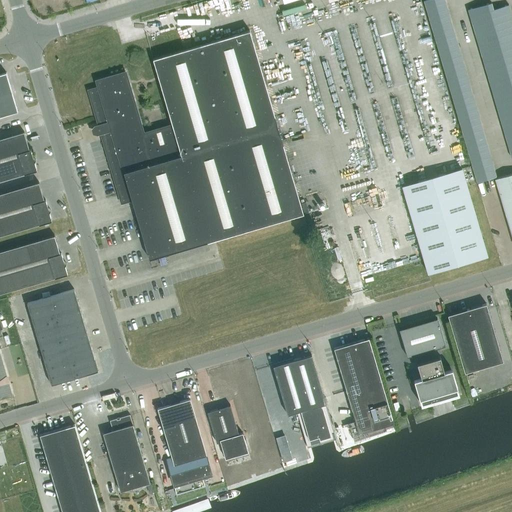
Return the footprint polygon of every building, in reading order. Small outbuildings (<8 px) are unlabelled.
[(445,1),(426,7),(427,14),(447,8),(445,1)] [(487,3),(468,9),(470,16),(489,10),(487,3)] [(493,9),(489,10),(491,17),(510,11),(508,4),(493,9)] [(447,8),(427,14),(429,20),(449,15),(447,8)] [(489,10),(470,16),(472,23),(491,17),(489,10)] [(511,16),(510,11),(491,17),(493,24),(511,18),(511,16)] [(449,15),(429,20),(431,27),(451,21),(449,15)] [(491,17),(472,23),(474,29),(493,24),(491,17)] [(511,18),(493,24),(495,30),(511,25),(511,18)] [(451,21),(431,27),(433,34),(453,28),(451,21)] [(493,24),(474,29),(476,36),(495,30),(493,24)] [(511,25),(495,30),(497,37),(511,32),(511,25)] [(453,28),(433,34),(435,41),(455,35),(453,28)] [(89,90),(97,119),(100,128),(122,202),(132,199),(133,205),(149,258),(207,242),(215,239),(303,213),(250,30),(153,59),(172,125),(143,133),(124,70),(110,74),(111,76),(97,81),(99,87),(89,90)] [(495,30),(476,36),(478,43),(497,37),(495,30)] [(511,32),(497,37),(499,44),(511,40),(511,32)] [(455,35),(435,41),(437,47),(457,42),(455,35)] [(497,37),(478,43),(480,50),(499,44),(497,37)] [(511,40),(499,44),(501,51),(511,47),(511,40)] [(457,42),(437,47),(439,54),(459,48),(457,42)] [(499,44),(480,50),(482,56),(501,51),(499,44)] [(511,47),(501,51),(503,57),(511,54),(511,47)] [(459,48),(439,54),(441,61),(461,55),(459,48)] [(501,51),(482,56),(484,63),(503,57),(501,51)] [(511,54),(503,57),(505,64),(511,61),(511,54)] [(461,55),(441,61),(443,67),(463,62),(461,55)] [(503,57),(484,63),(486,70),(505,64),(503,57)] [(463,62),(443,67),(445,74),(465,68),(463,62)] [(505,64),(486,70),(488,76),(507,71),(505,64)] [(465,68),(445,74),(447,81),(467,75),(465,68)] [(507,71),(488,76),(490,83),(509,78),(507,71)] [(0,73),(0,95),(12,92),(6,72),(0,73)] [(467,75),(447,81),(449,88),(469,82),(467,75)] [(509,78),(490,83),(492,90),(511,84),(509,78)] [(469,82),(449,88),(451,94),(471,89),(469,82)] [(511,88),(511,84),(492,90),(494,97),(511,91),(511,88)] [(471,89),(451,94),(453,101),(473,95),(471,89)] [(511,91),(494,97),(496,103),(511,98),(511,91)] [(0,95),(0,105),(3,116),(18,111),(12,92),(0,95)] [(473,95),(453,101),(455,108),(475,102),(473,95)] [(511,98),(496,103),(497,110),(511,105),(511,98)] [(475,102),(455,108),(457,115),(477,109),(475,102)] [(511,105),(497,110),(499,117),(511,113),(511,105)] [(477,109),(457,115),(459,121),(479,116),(477,109)] [(511,113),(499,117),(501,124),(511,120),(511,113)] [(479,116),(459,121),(461,128),(481,122),(479,116)] [(511,120),(501,124),(503,130),(511,127),(511,120)] [(481,122),(461,128),(463,135),(482,129),(481,122)] [(511,127),(503,130),(505,137),(511,135),(511,127)] [(482,129),(463,135),(465,141),(484,136),(482,129)] [(29,149),(24,131),(0,138),(0,180),(24,173),(24,174),(37,170),(34,162),(36,159),(33,158),(30,149),(29,149)] [(484,136),(465,141),(467,148),(486,142),(484,136)] [(486,142),(467,148),(469,155),(488,149),(486,142)] [(488,149),(469,155),(471,162),(490,156),(488,149)] [(490,156),(471,162),(473,168),(492,163),(490,156)] [(492,163),(473,168),(475,175),(494,169),(492,163)] [(402,185),(428,273),(487,256),(467,186),(461,168),(402,185)] [(494,169),(475,175),(477,182),(496,176),(494,169)] [(511,173),(495,178),(511,235),(511,173)] [(39,224),(52,221),(49,212),(50,209),(48,208),(45,199),(44,200),(39,182),(0,193),(0,235),(39,224)] [(54,278),(67,274),(65,265),(66,263),(64,261),(61,253),(60,253),(54,235),(0,250),(0,293),(54,277),(54,278)] [(77,301),(74,289),(50,296),(54,308),(77,301)] [(50,296),(27,303),(30,315),(54,308),(50,296)] [(77,301),(54,308),(57,319),(81,312),(77,301)] [(448,314),(450,322),(465,372),(503,361),(486,303),(466,309),(448,314)] [(30,315),(34,326),(57,319),(54,308),(30,315)] [(81,312),(57,319),(61,331),(84,324),(81,312)] [(407,355),(407,356),(419,353),(445,345),(437,318),(435,318),(401,328),(399,329),(399,330),(407,355)] [(37,338),(61,331),(57,319),(34,326),(37,338)] [(61,331),(64,343),(88,336),(84,324),(61,331)] [(61,331),(37,338),(41,349),(64,343),(61,331)] [(91,347),(88,336),(64,343),(68,354),(91,347)] [(375,359),(369,338),(334,348),(340,369),(375,359)] [(44,361),(56,358),(68,354),(64,343),(41,349),(44,361)] [(68,354),(75,377),(98,370),(91,347),(68,354)] [(0,399),(12,396),(0,353),(0,399)] [(56,358),(63,381),(75,377),(68,354),(56,358)] [(311,354),(273,366),(287,414),(297,411),(307,447),(336,438),(311,354)] [(414,379),(421,404),(459,393),(452,368),(444,371),(440,355),(417,362),(421,377),(414,379)] [(56,358),(44,361),(51,384),(63,381),(56,358)] [(340,369),(346,390),(381,380),(375,359),(340,369)] [(381,380),(346,390),(353,412),(388,401),(381,380)] [(202,476),(212,473),(190,398),(157,408),(173,461),(167,463),(176,493),(205,485),(202,476)] [(353,412),(359,433),(394,423),(388,401),(353,412)] [(225,458),(248,451),(242,432),(239,433),(230,405),(207,411),(216,442),(220,441),(225,458)] [(150,482),(130,415),(130,414),(110,420),(112,430),(103,433),(120,491),(150,482)] [(46,455),(81,445),(75,424),(40,435),(43,448),(46,455)] [(81,445),(46,455),(52,475),(87,465),(81,445)] [(87,465),(52,475),(58,496),(93,486),(87,465)] [(93,486),(58,496),(62,511),(77,511),(99,506),(93,486)]
